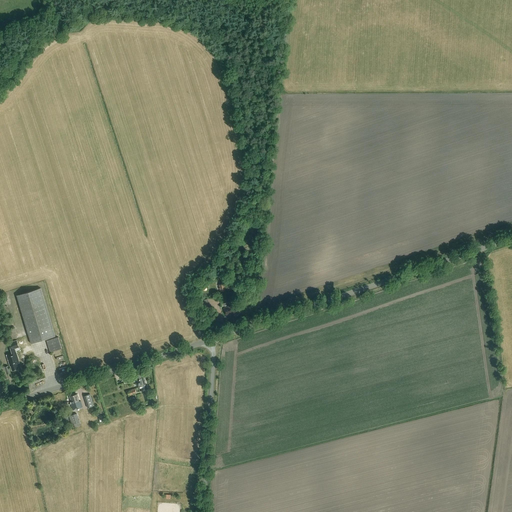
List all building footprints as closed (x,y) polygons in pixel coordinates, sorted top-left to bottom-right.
[(226,285),(227,290),(237,288),(236,283),(234,284),(234,282),(229,283),(229,285),(226,285)] [(31,343),(55,336),(41,288),(16,296),(31,343)] [(237,312),(235,303),(228,305),(228,306),(224,308),(225,315),(232,313),(232,316),(237,315),(236,312),(237,312)] [(11,339),(17,338),(14,328),(8,330),(11,339)] [(50,352),(61,349),(58,337),(46,340),(50,352)] [(19,363),(16,352),(15,352),(14,348),(18,347),(16,340),(9,343),(11,349),(12,353),(6,355),(9,366),(10,366),(12,370),(18,369),(17,364),(19,363)] [(10,373),(8,366),(0,368),(2,376),(10,373)] [(16,374),(18,381),(24,379),(22,373),(16,374)] [(138,387),(145,385),(142,376),(141,376),(140,374),(136,376),(137,380),(136,380),(138,387)] [(73,409),(82,407),(80,401),(79,401),(76,394),(69,396),(71,402),(69,402),(70,404),(71,404),(73,409)] [(87,407),(93,405),(90,394),(84,396),(87,407)] [(80,426),(77,414),(69,416),(72,425),(74,424),(75,427),(80,426)]
